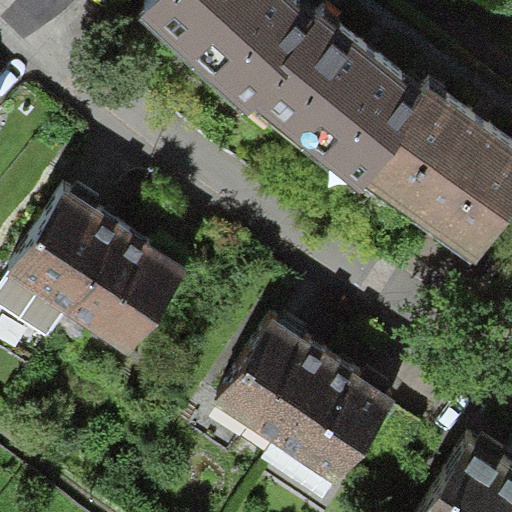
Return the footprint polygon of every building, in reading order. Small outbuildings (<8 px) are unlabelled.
[(310,0),(149,0),(243,88),(252,76),(310,0)] [(423,64),(340,0),(310,0),(252,76),(355,159),(363,149),(423,64)] [(511,186),(511,107),(432,51),(423,64),(363,149),(480,232),(511,186)] [(19,249),(73,290),(129,217),(74,176),(19,249)] [(129,217),(73,290),(132,334),(187,262),(129,217)] [(213,388),(274,432),(337,344),(276,301),(213,388)] [(337,344),(274,432),(335,475),(398,388),(337,344)] [(414,511),(511,511),(511,445),(480,422),(414,511)]
